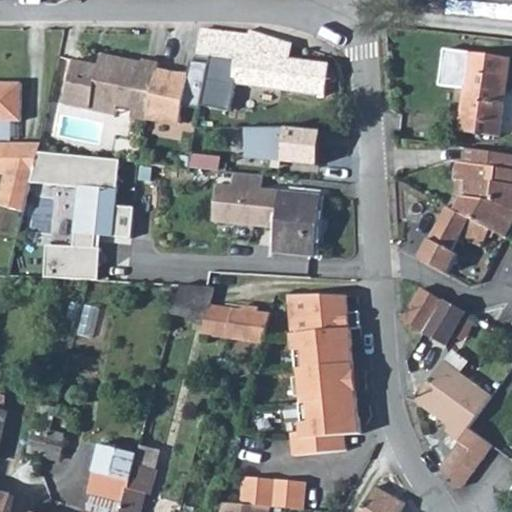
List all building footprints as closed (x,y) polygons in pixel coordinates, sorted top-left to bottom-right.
[(199,55),(239,60),(238,68),(223,66),(221,82),(259,88),(266,35),(250,30),(248,36),(203,30),(199,55)] [(259,88),(327,97),(331,65),(291,59),(293,44),(266,35),(259,88)] [(459,132),(501,138),(511,58),(471,53),(459,132)] [(100,66),(74,60),(66,104),(92,110),(94,97),(119,102),(118,106),(119,106),(134,110),(132,118),(148,122),(149,117),(159,69),(160,63),(144,60),(143,63),(102,54),(100,66)] [(211,64),(192,61),(189,76),(159,69),(149,117),(181,124),(184,106),(201,110),(211,64)] [(0,121),(22,121),(22,84),(0,83),(0,121)] [(119,102),(94,97),(92,110),(117,115),(119,106),(118,106),(119,102)] [(288,128),(245,128),(247,159),(319,166),(322,131),(288,128)] [(39,152),(42,144),(0,143),(0,173),(6,174),(0,199),(0,205),(24,212),(32,181),(39,152)] [(463,163),(511,169),(511,154),(465,149),(463,163)] [(47,246),(46,278),(100,280),(107,191),(122,187),(125,160),(39,152),(32,181),(81,189),(78,248),(47,246)] [(221,158),(201,155),(200,168),(219,170),(221,158)] [(456,211),(496,232),(507,238),(511,227),(511,169),(463,163),(458,162),(455,180),(459,180),(465,181),(464,197),(456,211)] [(233,187),(264,191),(265,175),(235,172),(233,187)] [(450,207),(456,211),(464,197),(465,181),(459,180),(458,196),(450,207)] [(264,191),(233,187),(220,186),(216,221),(279,227),(277,252),(315,256),(321,196),(264,191)] [(450,207),(421,259),(448,274),(459,254),(453,251),(462,235),(483,246),(488,235),(493,238),(496,232),(456,211),(450,207)] [(175,315),(196,321),(195,324),(203,326),(202,335),(227,339),(264,344),(272,314),(260,312),(260,309),(243,306),(242,310),(211,305),(216,288),(182,286),(175,315)] [(403,320),(424,334),(444,301),(422,288),(403,320)] [(341,296),(293,296),(291,301),(294,335),(352,330),(362,329),(360,312),(350,313),(343,313),(341,296)] [(348,296),(341,296),(343,313),(350,313),(348,296)] [(424,334),(447,346),(466,312),(445,300),(444,301),(424,334)] [(353,345),(352,330),(294,335),(293,335),(297,370),(301,370),(305,403),(301,404),(303,432),(304,439),(294,440),(295,456),(348,451),(346,436),(362,434),(360,418),(353,418),(346,346),(353,345)] [(353,345),(346,346),(353,418),(360,418),(353,345)] [(461,438),(467,429),(492,397),(444,360),(417,396),(450,422),(446,426),(461,438)] [(55,417),(57,409),(41,405),(39,413),(55,417)] [(55,417),(66,419),(67,411),(57,409),(55,417)] [(0,449),(9,412),(0,410),(0,449)] [(45,455),(51,433),(52,429),(36,425),(30,451),(45,455)] [(441,468),(463,492),(493,449),(494,448),(467,429),(461,438),(460,439),(441,468)] [(45,456),(62,460),(68,437),(51,433),(45,455),(45,456)] [(123,511),(137,464),(139,455),(103,446),(90,495),(95,497),(91,510),(89,509),(87,511),(123,511)] [(123,511),(142,511),(148,494),(152,495),(158,470),(137,464),(123,511)] [(306,483),(245,477),(243,504),(274,507),(304,510),(306,483)] [(402,511),(407,504),(376,487),(361,511),(402,511)] [(0,511),(11,511),(16,496),(0,492),(0,511)] [(271,511),(274,507),(243,504),(223,503),(220,511),(271,511)]
